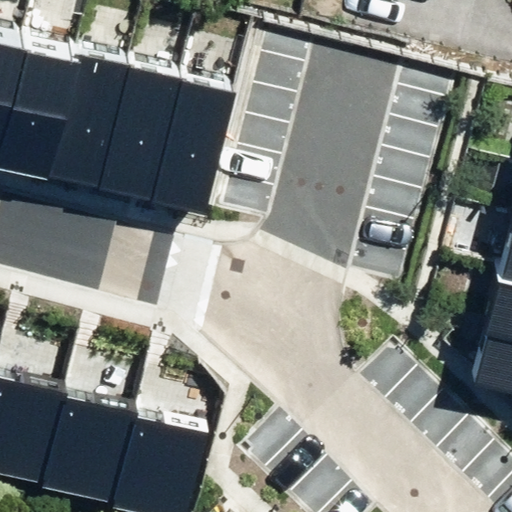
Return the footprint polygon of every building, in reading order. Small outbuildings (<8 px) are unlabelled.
[(0,0),(0,89),(22,6),(0,0)] [(22,6),(0,89),(0,134),(43,145),(76,19),(22,6)] [(76,19),(43,145),(97,159),(129,33),(76,19)] [(129,33),(97,159),(151,173),(183,47),(129,33)] [(183,47),(151,173),(205,187),(237,61),(183,47)] [(511,200),(501,244),(511,246),(511,200)] [(489,296),(511,301),(511,246),(501,244),(489,296)] [(476,347),(511,356),(511,301),(489,296),(476,347)] [(496,377),(322,339),(304,421),(352,431),(335,509),(350,511),(511,511),(511,463),(479,457),(496,377)] [(0,348),(0,445),(37,455),(60,364),(0,348)] [(60,364),(37,455),(108,473),(132,383),(60,364)] [(132,383),(108,473),(180,491),(203,401),(132,383)]
